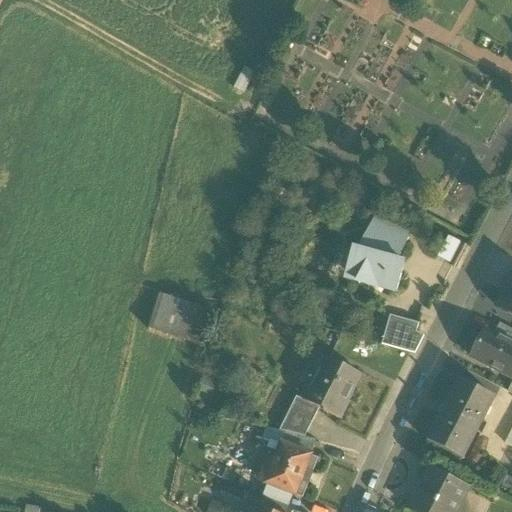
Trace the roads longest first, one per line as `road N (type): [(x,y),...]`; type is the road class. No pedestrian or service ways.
road 1 (residential): [(511,206),(377,460),(358,511)]
road 2 (track): [(36,0),(230,105)]
